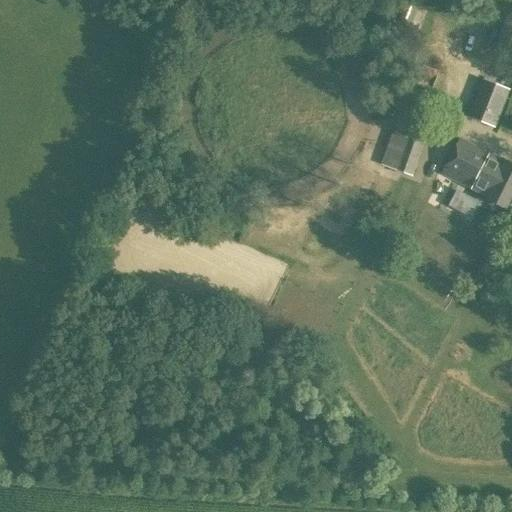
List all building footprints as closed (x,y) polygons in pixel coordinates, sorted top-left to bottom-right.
[(406,3),(401,16),(413,20),(418,7),(406,3)] [(496,43),(511,49),(511,15),(507,13),(496,43)] [(405,60),(401,68),(412,73),(415,64),(405,60)] [(468,116),(496,127),(510,89),(482,78),(468,116)] [(382,164),(414,176),(429,130),(398,118),(382,164)] [(488,200),(505,208),(511,194),(511,164),(508,162),(507,164),(460,140),(443,172),(490,197),(488,200)]
